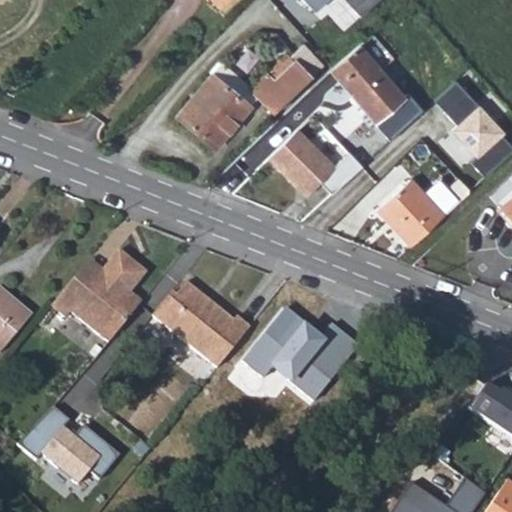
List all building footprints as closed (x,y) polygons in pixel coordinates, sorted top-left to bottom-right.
[(208,0),(218,10),(228,0),(208,0)] [(297,0),(312,19),(335,1),(353,22),(373,0),(297,0)] [(383,65),(393,57),(374,33),(364,41),(383,65)] [(404,98),(356,46),(328,70),(375,123),(404,98)] [(286,55),(249,88),(256,96),(272,113),(308,79),(286,55)] [(247,106),(256,96),(249,88),(230,74),(221,86),(247,106)] [(207,76),(174,118),(214,148),(247,106),(221,86),(207,76)] [(464,164),(480,179),(511,150),(511,148),(453,82),(429,101),(451,128),(445,133),(470,159),(464,164)] [(293,131),(261,161),(300,200),(331,171),(293,131)] [(511,188),(511,172),(494,189),(502,197),(511,188)] [(375,210),(409,248),(442,217),(408,181),(375,210)] [(451,189),(460,200),(465,194),(457,183),(451,189)] [(511,195),(498,209),(511,224),(511,195)] [(77,311),(116,343),(134,321),(149,302),(135,290),(151,270),(124,247),(107,267),(91,286),(78,275),(55,302),(72,316),(77,311)] [(107,267),(93,256),(78,275),(91,286),(107,267)] [(158,315),(223,368),(255,329),(240,317),(238,320),(224,308),(221,311),(208,301),(210,297),(193,282),(181,296),(176,293),(158,315)] [(0,289),(0,349),(30,313),(0,289)] [(224,308),(210,297),(208,301),(221,311),(224,308)] [(286,307),(241,360),(264,379),(273,369),(312,402),(360,346),(331,322),(319,336),(286,307)] [(511,398),(488,378),(462,409),(509,447),(511,443),(511,398)] [(35,460),(40,456),(75,487),(84,474),(97,484),(119,456),(81,427),(73,439),(61,428),(67,422),(52,409),(19,445),(35,460)] [(412,484),(392,511),(393,511),(471,511),(482,497),(459,480),(440,505),(412,484)] [(511,511),(511,484),(508,481),(487,511),(511,511)]
